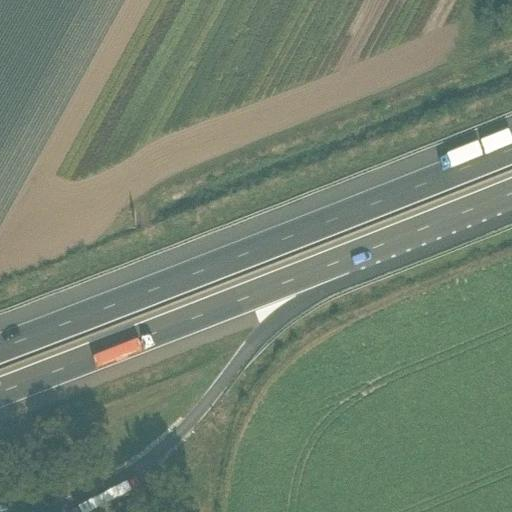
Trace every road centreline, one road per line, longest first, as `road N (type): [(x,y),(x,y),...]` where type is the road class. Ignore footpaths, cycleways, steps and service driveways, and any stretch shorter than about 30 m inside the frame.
road 1 (motorway): [(511,148),(0,346)]
road 2 (motorway): [(0,391),(366,253)]
road 3 (motorway): [(198,415),(246,353),(366,253)]
road 4 (motorway): [(366,253),(511,193)]
